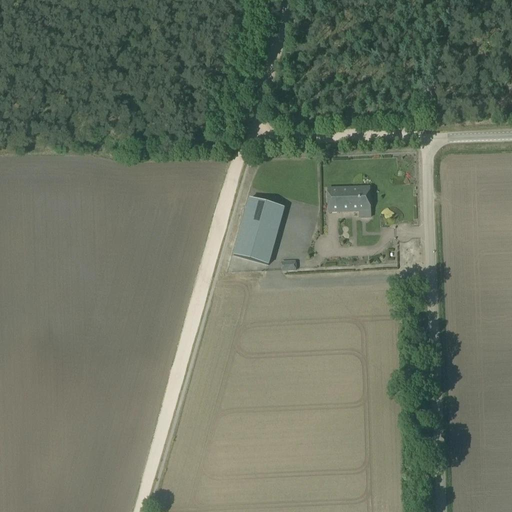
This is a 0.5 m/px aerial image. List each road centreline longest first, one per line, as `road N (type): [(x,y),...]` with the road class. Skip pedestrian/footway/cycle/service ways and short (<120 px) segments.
road 1 (track): [(143,511),(249,148)]
road 2 (unclassified): [(437,511),(426,134)]
road 3 (track): [(249,148),(261,141),(409,135)]
road 4 (track): [(288,0),(249,148)]
